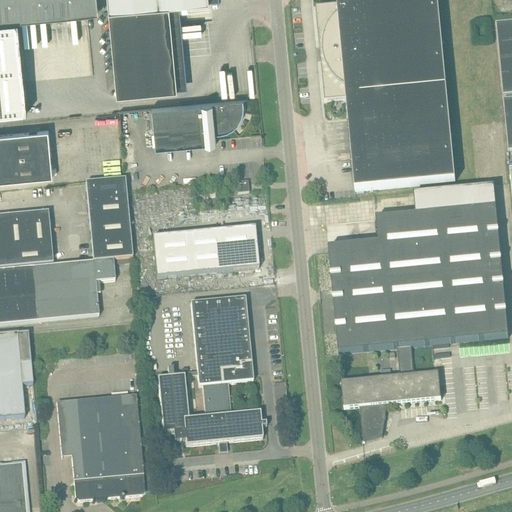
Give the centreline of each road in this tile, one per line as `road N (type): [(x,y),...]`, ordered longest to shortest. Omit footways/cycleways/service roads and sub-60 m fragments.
road 1 (unclassified): [(325,511),(274,0)]
road 2 (unknown): [(280,457),(254,298),(170,304),(169,364)]
road 3 (unknown): [(232,19),(204,76),(181,98),(119,106),(88,97)]
road 4 (unknown): [(458,428),(451,380),(458,362),(486,358),(497,418)]
road 5 (unknown): [(88,97),(58,102),(38,89),(38,64),(54,55),(71,58),(81,77)]
road 6 (secondary): [(392,511),(511,479)]
